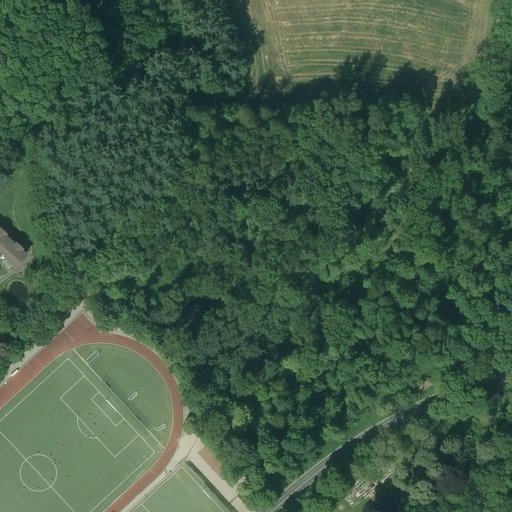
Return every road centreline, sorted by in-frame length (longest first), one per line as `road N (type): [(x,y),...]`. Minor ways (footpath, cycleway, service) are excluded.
road 1 (track): [(428,164),(301,425),(288,497)]
road 2 (track): [(428,164),(345,121),(260,111),(238,90),(206,25),(161,0)]
road 3 (tertiary): [(272,511),(367,437),(511,368)]
road 4 (track): [(511,33),(486,104),(428,164)]
